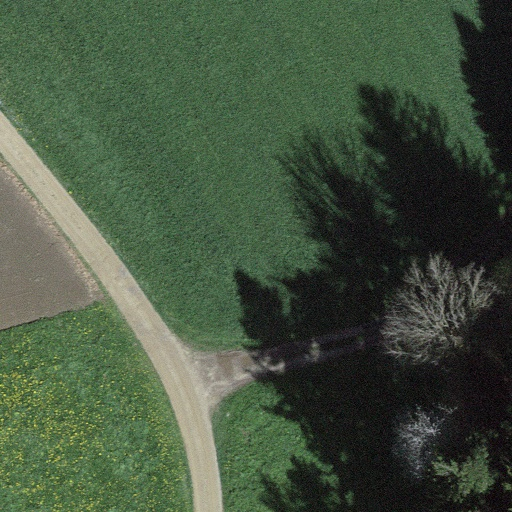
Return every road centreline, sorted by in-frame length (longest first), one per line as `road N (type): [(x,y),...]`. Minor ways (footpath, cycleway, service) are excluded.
road 1 (track): [(205,511),(182,381),(123,289),(0,136)]
road 2 (track): [(182,381),(358,340),(457,271),(511,216)]
